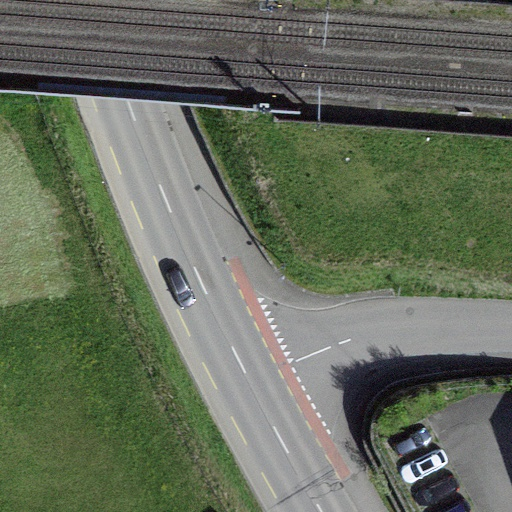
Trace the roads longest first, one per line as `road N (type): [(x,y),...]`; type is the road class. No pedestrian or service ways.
road 1 (secondary): [(99,0),(185,250),(249,379)]
road 2 (residential): [(249,379),(361,342),(511,338)]
road 3 (secondary): [(249,379),(324,511)]
